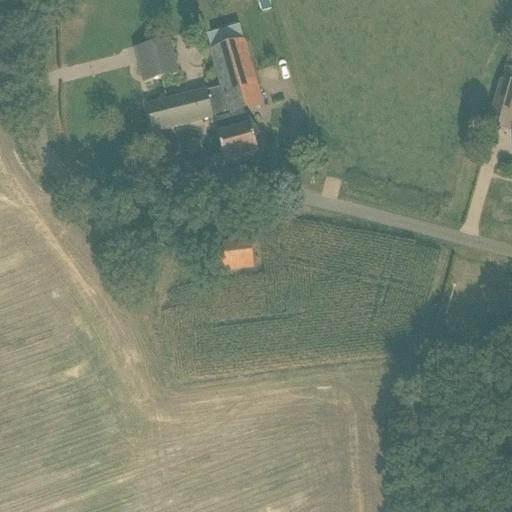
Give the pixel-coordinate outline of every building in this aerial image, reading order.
[(136,52),(145,85),(177,76),(169,43),(136,52)] [(244,43),(211,52),(221,89),(222,89),(223,88),(224,92),(256,83),(244,43)] [(488,129),(507,135),(511,118),(511,86),(502,83),(488,129)] [(213,119),(214,123),(231,118),(222,89),(221,89),(148,109),(154,134),(213,119)] [(215,122),(214,123),(218,138),(225,164),(259,155),(255,141),(252,131),(255,129),(247,117),(242,109),(230,113),(231,118),(215,122)] [(395,132),(353,121),(347,144),(355,146),(351,162),(369,167),(368,169),(378,171),(379,169),(401,175),(408,148),(392,144),(395,132)] [(218,245),(221,273),(254,269),(251,241),(218,245)]
